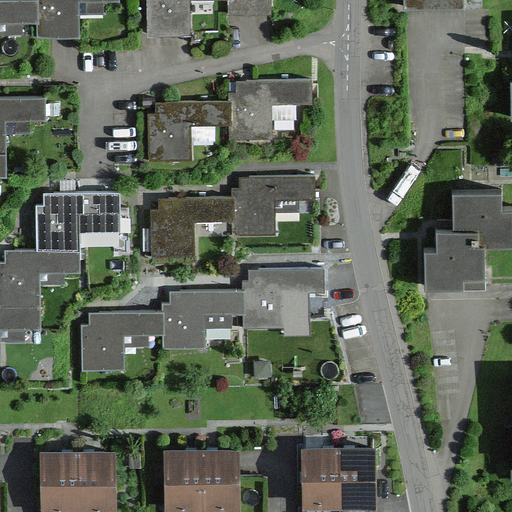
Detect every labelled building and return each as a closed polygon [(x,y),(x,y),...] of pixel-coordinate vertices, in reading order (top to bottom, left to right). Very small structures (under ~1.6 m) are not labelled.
[(39,21),(38,0),(0,0),(0,33),(24,33),(24,21),(39,21)] [(119,0),(38,0),(39,21),(39,35),(79,34),(79,13),(105,13),(105,0),(119,0)] [(148,0),(149,33),(189,32),(188,0),(148,0)] [(226,0),(228,11),(273,9),(272,0),(226,0)] [(315,102),(314,79),(249,81),(239,82),(239,95),(231,95),(231,100),(231,123),(232,137),(274,136),(273,115),(299,114),(299,102),(315,102)] [(47,118),(46,96),(0,97),(0,152),(6,153),(5,131),(31,131),(31,119),(47,118)] [(231,123),(231,100),(168,102),(155,103),(156,116),(147,116),(148,158),(192,157),(192,139),(216,138),(215,123),(231,123)] [(315,197),(314,175),(252,177),(238,177),(239,191),(230,191),(230,196),(231,218),(231,233),(274,232),(273,210),(299,210),(299,198),(315,197)] [(424,284),(485,282),(484,241),(511,240),(511,203),(503,204),(503,187),(452,189),(453,221),(453,225),(436,225),(436,245),(423,246),(424,284)] [(122,230),(121,190),(56,192),(45,192),(46,205),(37,206),(39,248),(79,247),(79,231),(122,230)] [(231,218),(230,196),(171,197),(159,197),(159,208),(152,208),(153,254),(197,254),(196,219),(231,218)] [(81,270),(79,247),(39,248),(11,249),(4,249),(4,263),(0,262),(0,305),(39,305),(39,282),(65,282),(64,270),(81,270)] [(322,292),(322,267),(261,267),(251,267),(251,282),(244,283),(244,289),(244,312),(244,326),(283,326),(283,302),(308,302),(308,292),(322,292)] [(244,312),(244,289),(182,290),(170,291),(170,302),(164,302),(164,309),(164,335),(164,347),(206,348),(206,326),(233,327),(233,312),(244,312)] [(40,327),(39,305),(0,305),(0,340),(24,340),(24,328),(40,327)] [(164,335),(164,309),(101,312),(88,312),(89,322),(82,322),(83,367),(124,366),(124,344),(147,344),(147,335),(164,335)] [(329,444),(302,444),(304,503),(309,503),(308,511),(371,511),(371,501),(377,501),(375,443),(351,443),(329,444)] [(192,446),(165,446),(165,510),(172,510),(171,511),(235,511),(235,508),(241,507),(240,446),(214,446),(192,446)] [(68,448),(41,449),(42,511),(48,511),(112,511),(113,509),(117,509),(116,447),(88,448),(68,448)]
